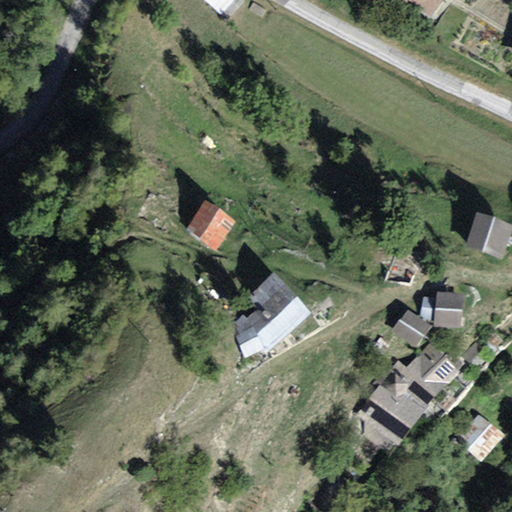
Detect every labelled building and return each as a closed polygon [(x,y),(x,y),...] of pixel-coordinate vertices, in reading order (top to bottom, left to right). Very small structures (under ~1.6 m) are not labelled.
[(440,0),(399,0),(428,19),(440,0)] [(231,220),(200,200),(181,229),(212,249),(231,220)] [(508,223),(472,212),(461,244),(497,256),(508,223)] [(419,246),(385,237),(375,273),(409,282),(419,246)] [(258,306),(229,322),(237,354),(263,345),(307,309),(269,269),(244,293),(258,306)] [(459,292),(432,289),(429,321),(455,324),(459,292)] [(402,310),(388,331),(411,346),(425,324),(402,310)] [(393,361),(373,383),(396,404),(406,393),(421,407),(457,368),(427,341),(401,369),(393,361)] [(475,414),(451,443),(476,464),(500,436),(475,414)]
